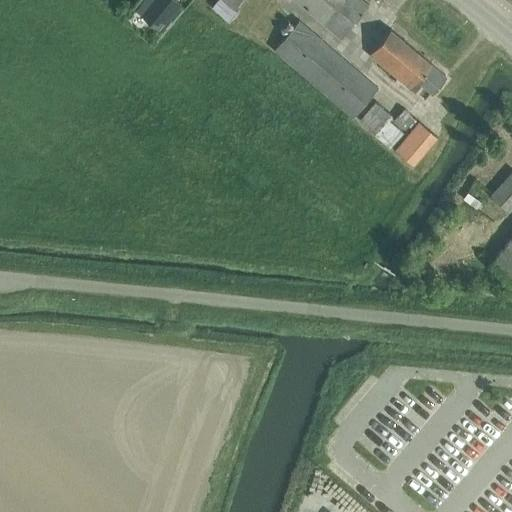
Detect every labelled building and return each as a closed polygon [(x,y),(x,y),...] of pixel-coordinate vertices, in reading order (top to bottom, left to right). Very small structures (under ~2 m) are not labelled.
[(175,0),(154,0),(142,15),(158,28),(179,3),(175,0)] [(219,0),(213,8),(231,22),(239,13),(237,10),(245,0),(219,0)] [(296,0),(340,38),(369,4),(364,0),(296,0)] [(274,49),(353,117),(378,88),(299,20),(274,49)] [(431,92),(446,75),(390,29),(369,54),(410,88),(417,80),(431,92)] [(393,116),(376,102),(360,120),(390,147),(403,132),(390,120),(393,116)] [(405,110),(395,122),(406,131),(416,119),(405,110)] [(438,138),(420,123),(396,151),(414,166),(438,138)] [(511,174),(492,196),(511,213),(511,212),(511,174)] [(435,251),(437,253),(425,273),(441,283),(453,263),(454,263),(442,256),(445,249),(453,235),(471,204),(477,208),(481,202),(475,197),(473,200),(466,196),(435,251)] [(511,236),(490,263),(511,280),(511,236)]
